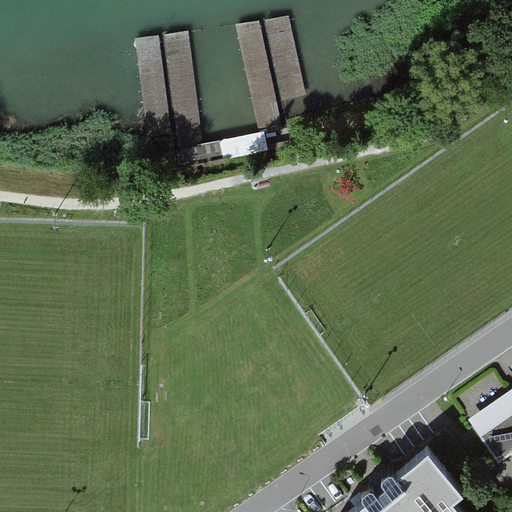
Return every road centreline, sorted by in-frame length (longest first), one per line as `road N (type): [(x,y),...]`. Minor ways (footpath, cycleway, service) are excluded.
road 1 (track): [(0,196),(133,201),(263,175),(423,136),(511,84)]
road 2 (residential): [(511,327),(248,511)]
